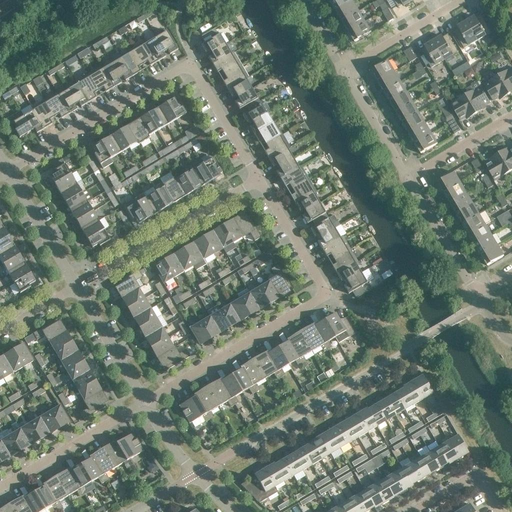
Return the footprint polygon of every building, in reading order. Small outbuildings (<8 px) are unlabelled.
[(353,1),(352,0),(331,0),(330,1),(331,3),(330,3),(332,7),(333,6),(336,11),(353,1)] [(412,1),(411,0),(393,0),(398,8),(403,5),(404,6),(412,1)] [(359,12),(353,1),(336,11),(337,13),(336,13),(338,17),(339,17),(342,22),(359,12)] [(377,1),(372,4),(375,10),(380,7),(377,1)] [(394,19),(388,8),(382,12),(388,23),(394,19)] [(153,15),(151,11),(144,16),(146,20),(153,15)] [(365,22),(359,12),(342,22),(343,23),(342,24),(345,28),(346,27),(348,32),(365,22)] [(475,17),(466,22),(478,41),(491,33),(481,15),(476,18),(475,17)] [(146,20),(144,16),(136,20),(139,24),(146,20)] [(371,33),(365,22),(348,32),(349,34),(348,34),(351,38),(352,37),(355,43),(371,33)] [(478,41),(466,22),(458,27),(458,28),(453,31),(464,49),(478,41)] [(216,33),(214,29),(201,37),(203,41),(216,33)] [(167,31),(156,37),(165,52),(167,51),(170,55),(178,50),(167,31)] [(210,51),(211,53),(225,45),(219,34),(201,46),(205,54),(210,51)] [(442,36),(433,42),(445,61),(458,52),(448,35),(443,38),(442,36)] [(165,52),(156,37),(147,43),(158,62),(165,57),(163,53),(165,52)] [(109,42),(106,38),(99,42),(101,46),(109,42)] [(101,46),(99,42),(92,46),(94,50),(101,46)] [(445,61),(433,42),(425,47),(425,48),(420,51),(431,69),(445,61)] [(158,62),(147,43),(141,47),(140,45),(133,49),(143,65),(147,62),(150,67),(158,62)] [(231,54),(225,45),(211,53),(212,55),(208,58),(213,66),(231,54)] [(418,58),(411,48),(403,52),(410,63),(418,58)] [(143,65),(133,49),(127,53),(128,54),(122,58),(133,77),(141,72),(138,68),(143,65)] [(235,60),(231,54),(213,66),(217,73),(221,71),(224,75),(240,66),(236,60),(235,60)] [(133,77),(122,58),(112,64),(121,78),(123,77),(125,81),(133,77)] [(375,77),(378,82),(395,72),(388,61),(372,71),(373,73),(372,74),(374,78),(375,77)] [(468,62),(463,65),(466,70),(471,67),(468,62)] [(424,69),(420,63),(415,66),(419,72),(424,69)] [(64,68),(62,64),(55,68),(57,72),(64,68)] [(121,78),(112,64),(102,70),(113,88),(121,84),(119,80),(121,78)] [(244,72),(240,66),(224,75),(227,80),(223,83),(227,90),(246,79),(242,73),(244,72)] [(57,72),(55,68),(48,73),(50,76),(57,72)] [(511,68),(498,76),(509,95),(511,92),(511,68)] [(427,74),(424,69),(419,72),(422,77),(427,74)] [(113,88),(102,70),(96,73),(95,72),(89,76),(98,91),(103,89),(106,93),(113,88)] [(401,82),(395,72),(378,82),(379,83),(378,84),(380,88),(381,87),(384,92),(401,82)] [(98,91),(89,76),(83,79),(83,81),(77,84),(89,103),(96,98),(94,94),(98,91)] [(509,95),(498,76),(484,85),(493,101),(502,96),(503,98),(509,95)] [(252,89),(246,79),(227,90),(232,98),(236,96),(237,98),(252,89)] [(407,93),(401,82),(384,92),(385,94),(384,94),(386,98),(387,98),(390,102),(407,93)] [(438,88),(435,82),(430,85),(433,91),(438,88)] [(466,96),(476,114),(483,110),(481,108),(490,103),(477,82),(463,91),(466,96)] [(89,103),(77,84),(68,90),(76,105),(78,103),(81,108),(89,103)] [(25,85),(20,88),(25,95),(30,92),(25,85)] [(18,92),(16,88),(9,92),(11,96),(18,92)] [(442,93),(438,88),(433,91),(437,96),(442,93)] [(258,99),(252,89),(237,98),(238,100),(234,102),(239,110),(258,99)] [(76,105),(68,90),(58,96),(69,115),(77,110),(74,106),(76,105)] [(11,96),(9,92),(2,96),(4,100),(11,96)] [(413,103),(407,93),(390,102),(391,104),(390,105),(393,108),(396,113),(413,103)] [(69,115),(58,96),(52,99),(51,98),(45,102),(54,118),(59,115),(61,119),(69,115)] [(476,114),(466,96),(451,105),(460,121),(469,116),(470,118),(476,114)] [(174,99),(166,104),(176,120),(186,114),(180,104),(178,105),(174,99)] [(54,118),(45,102),(38,106),(39,107),(33,111),(44,129),(52,125),(49,120),(54,118)] [(419,113),(413,103),(396,113),(397,114),(396,115),(399,119),(400,118),(402,123),(419,113)] [(176,120),(166,104),(157,109),(167,126),(176,120)] [(251,121),(252,123),(267,115),(261,104),(242,115),(247,124),(251,121)] [(440,108),(443,113),(448,110),(445,104),(440,108)] [(167,126),(157,109),(147,115),(157,131),(167,126)] [(451,115),(448,110),(443,113),(446,118),(451,115)] [(44,129),(33,111),(23,116),(32,131),(34,130),(36,134),(44,129)] [(425,123),(419,113),(402,123),(403,125),(402,125),(405,129),(406,129),(409,133),(425,123)] [(157,131),(147,115),(138,120),(149,139),(150,138),(148,136),(157,131)] [(273,124),(267,115),(252,123),(253,125),(249,128),(254,135),(273,124)] [(32,131),(23,116),(13,122),(17,130),(15,131),(19,139),(32,131)] [(149,139),(138,120),(128,126),(139,144),(149,139)] [(461,131),(454,120),(448,124),(454,134),(461,131)] [(431,134),(425,123),(409,133),(410,135),(409,136),(411,139),(412,139),(415,144),(431,134)] [(276,130),(273,124),(254,135),(259,143),(263,141),(266,145),(281,136),(278,129),(276,130)] [(139,144),(128,126),(119,131),(129,148),(138,143),(139,145),(139,144)] [(195,127),(184,133),(186,137),(188,141),(195,137),(199,135),(195,127)] [(129,148),(119,131),(110,137),(120,153),(129,148)] [(438,144),(431,134),(415,144),(416,145),(415,146),(417,150),(418,149),(421,154),(438,144)] [(285,142),(281,136),(266,145),(268,150),(264,152),(269,160),(287,149),(284,143),(285,142)] [(120,153),(110,137),(100,142),(110,159),(120,153)] [(110,159),(100,142),(92,147),(96,153),(94,155),(100,165),(110,159)] [(293,159),(287,149),(269,160),(273,168),(277,166),(278,168),(293,159)] [(505,150),(499,154),(510,172),(511,171),(511,149),(506,153),(505,150)] [(510,172),(499,154),(493,158),(494,160),(485,165),(495,181),(510,172)] [(203,164),(202,164),(212,181),(220,176),(216,170),(218,169),(212,158),(210,160),(207,155),(200,159),(203,164)] [(56,173),(49,176),(54,184),(71,175),(65,165),(70,162),(67,157),(51,166),(52,166),(53,166),(56,170),(54,171),(56,173)] [(299,169),(293,159),(278,168),(280,170),(276,172),(280,180),(299,169)] [(484,170),(478,160),(471,163),(478,174),(484,170)] [(212,181),(202,164),(193,170),(203,186),(212,181)] [(302,175),(299,169),(280,180),(285,188),(289,185),(292,190),(308,180),(304,174),(302,175)] [(203,186),(193,170),(184,175),(193,192),(203,186)] [(441,189),(444,194),(461,184),(455,173),(438,183),(439,185),(438,185),(440,189),(441,189)] [(76,184),(71,175),(54,184),(60,194),(76,184)] [(193,192),(184,175),(175,181),(173,179),(184,197),(193,192)] [(490,180),(487,175),(482,178),(485,184),(490,180)] [(184,197),(173,179),(163,185),(174,203),(184,197)] [(312,187),(308,180),(292,190),(295,194),(290,197),(295,205),(314,194),(310,188),(312,187)] [(493,186),(490,180),(485,184),(488,189),(493,186)] [(82,193),(76,184),(60,194),(65,203),(82,193)] [(467,194),(461,184),(444,194),(445,195),(444,196),(447,200),(448,199),(450,204),(467,194)] [(174,203),(163,185),(164,187),(155,192),(165,209),(174,203)] [(165,209),(155,192),(146,198),(156,214),(165,209)] [(87,203),(82,193),(65,203),(71,212),(87,203)] [(319,203),(314,194),(295,205),(300,212),(304,210),(305,212),(319,203)] [(473,204),(467,194),(450,204),(451,206),(450,206),(453,210),(454,209),(456,214),(473,204)] [(496,197),(500,203),(505,200),(502,194),(496,197)] [(156,214),(146,198),(137,203),(146,220),(156,214)] [(508,205),(505,200),(500,203),(503,208),(508,205)] [(93,212),(87,203),(71,212),(76,222),(93,212)] [(146,220),(137,203),(126,209),(133,220),(135,218),(138,225),(146,220)] [(327,216),(319,203),(305,212),(306,214),(302,216),(307,225),(312,221),(314,224),(327,216)] [(479,215),(473,204),(456,214),(457,216),(459,220),(460,220),(463,225),(479,215)] [(98,221),(93,212),(76,222),(82,231),(98,221)] [(484,212),(479,215),(463,225),(464,226),(463,227),(465,231),(466,230),(469,235),(485,225),(491,222),(484,212)] [(237,218),(233,221),(242,237),(249,233),(254,241),(261,238),(248,216),(245,218),(243,215),(242,215),(237,218)] [(335,229),(327,216),(314,224),(315,227),(310,230),(315,238),(319,235),(320,237),(335,229)] [(104,230),(98,221),(82,231),(87,240),(104,230)] [(242,237),(233,221),(228,224),(228,223),(223,227),(232,243),(242,237)] [(492,235),(485,225),(469,235),(470,237),(469,237),(471,241),(472,240),(475,245),(492,235)] [(0,241),(8,237),(3,227),(0,229),(0,241)] [(232,243),(223,227),(217,230),(213,233),(223,249),(232,243)] [(340,239),(335,229),(320,237),(321,240),(317,242),(322,250),(340,239)] [(110,241),(104,230),(87,240),(92,248),(98,245),(102,252),(117,243),(114,238),(110,241)] [(223,249),(213,233),(209,235),(208,235),(203,238),(213,255),(223,249)] [(498,246),(492,235),(475,245),(476,247),(475,247),(477,251),(478,251),(481,256),(498,246)] [(0,254),(14,246),(8,237),(0,241),(0,254)] [(213,255),(203,238),(197,241),(198,242),(193,244),(203,261),(213,255)] [(344,245),(340,239),(322,250),(326,257),(331,255),(333,260),(349,250),(345,244),(344,245)] [(203,261),(193,244),(189,247),(189,246),(184,250),(193,266),(203,261)] [(19,255),(14,246),(0,254),(0,260),(3,265),(19,255)] [(504,256),(498,246),(481,256),(482,257),(481,258),(483,262),(484,261),(487,266),(504,256)] [(193,266),(184,250),(178,253),(174,256),(183,272),(193,266)] [(353,257),(349,250),(333,260),(336,264),(332,267),(336,274),(355,263),(352,257),(353,257)] [(269,253),(264,257),(267,262),(272,259),(269,253)] [(25,265),(19,255),(3,265),(8,274),(25,265)] [(183,272),(174,256),(169,258),(164,262),(174,278),(183,272)] [(174,278),(164,262),(158,264),(158,265),(154,268),(163,284),(174,278)] [(361,273),(355,263),(336,274),(341,282),(345,280),(346,282),(361,273)] [(30,274),(25,265),(8,274),(14,284),(30,274)] [(278,266),(271,270),(276,278),(269,282),(278,298),(283,296),(289,292),(287,289),(290,287),(278,266)] [(389,270),(381,275),(384,280),(392,275),(389,270)] [(139,272),(139,271),(117,284),(119,287),(116,289),(119,295),(122,299),(138,289),(134,282),(143,277),(141,275),(139,272)] [(371,290),(361,273),(346,282),(347,284),(343,286),(348,294),(357,289),(361,295),(371,290)] [(35,282),(30,274),(14,284),(20,294),(30,288),(29,286),(35,282)] [(278,298),(269,282),(259,288),(269,304),(274,301),(278,298)] [(269,304),(259,288),(249,294),(259,310),(263,307),(263,308),(269,304)] [(144,299),(138,289),(122,299),(125,303),(124,304),(128,309),(144,299)] [(259,310),(249,294),(239,300),(249,316),(255,313),(254,313),(259,310)] [(150,309),(144,299),(128,309),(131,315),(131,314),(134,319),(150,309)] [(249,316),(239,300),(230,305),(239,322),(244,319),(249,316)] [(239,322),(230,305),(220,311),(229,327),(235,325),(235,324),(239,322)] [(156,319),(150,309),(134,319),(136,323),(140,328),(156,319)] [(229,327),(220,311),(210,317),(220,333),(224,331),(229,327)] [(335,314),(324,320),(335,338),(338,344),(354,334),(345,318),(340,321),(335,314)] [(220,333),(210,317),(200,323),(210,339),(216,336),(215,336),(220,333)] [(162,329),(156,319),(140,328),(142,334),(143,334),(145,338),(162,329)] [(324,320),(314,326),(324,344),(323,345),(327,350),(332,347),(328,341),(335,338),(324,320)] [(56,324),(54,321),(33,334),(37,340),(45,335),(49,342),(65,333),(63,328),(59,323),(59,322),(56,324)] [(210,339),(200,323),(190,329),(200,345),(204,342),(205,343),(210,339)] [(313,324),(300,332),(311,352),(321,346),(324,352),(327,350),(323,345),(324,344),(314,326),(313,324)] [(167,338),(162,329),(145,338),(148,343),(147,343),(151,348),(167,338)] [(311,352),(300,332),(286,340),(288,342),(298,359),(299,359),(303,365),(306,363),(302,357),(311,352)] [(68,337),(65,333),(49,342),(55,352),(71,343),(68,337)] [(173,348),(167,338),(151,348),(154,354),(154,353),(157,358),(173,348)] [(298,359),(288,342),(278,348),(288,365),(294,362),(298,368),(303,365),(299,359),(298,359)] [(75,348),(71,343),(55,352),(61,362),(77,352),(74,348),(75,348)] [(33,361),(23,345),(19,348),(18,347),(13,351),(23,367),(33,361)] [(177,355),(173,348),(157,358),(160,362),(159,363),(163,368),(166,366),(168,370),(190,357),(186,350),(177,355)] [(278,348),(268,354),(267,354),(278,372),(277,372),(280,378),(285,375),(282,369),(288,365),(278,348)] [(23,367),(13,351),(8,354),(3,357),(13,373),(23,367)] [(80,357),(77,352),(61,362),(66,372),(83,362),(80,356),(80,357)] [(267,352),(253,360),(265,379),(274,374),(277,380),(280,378),(277,372),(278,372),(267,354),(268,354),(267,352)] [(13,373),(3,357),(0,358),(0,373),(3,379),(13,373)] [(265,379),(253,360),(240,368),(241,370),(241,369),(252,387),(253,386),(256,392),(259,391),(255,385),(265,379)] [(86,367),(83,362),(66,372),(72,382),(89,372),(86,368),(86,367)] [(252,387),(241,369),(241,370),(231,375),(241,393),(248,389),(251,395),(256,392),(253,386),(252,387)] [(91,376),(89,372),(72,382),(78,391),(94,382),(92,376),(91,376)] [(231,375),(221,381),(231,399),(230,400),(234,406),(239,403),(235,397),(241,393),(231,375)] [(433,394),(422,376),(412,382),(423,399),(433,394)] [(220,379),(207,387),(218,407),(228,401),(231,407),(234,406),(230,400),(231,399),(221,381),(220,379)] [(98,387),(94,382),(78,391),(84,401),(100,392),(98,387)] [(423,399),(412,382),(403,387),(403,389),(404,388),(414,405),(423,399)] [(218,407),(207,387),(193,395),(194,397),(195,397),(209,420),(213,418),(210,412),(218,407)] [(414,405),(404,388),(403,389),(395,394),(404,410),(414,405)] [(103,396),(100,392),(84,401),(88,408),(80,413),(84,420),(105,407),(103,404),(106,402),(106,401),(103,396)] [(404,410),(395,394),(385,399),(395,416),(404,410)] [(209,420),(195,397),(194,397),(178,407),(179,407),(183,412),(182,413),(185,418),(186,418),(189,423),(188,424),(189,424),(202,417),(205,422),(209,420)] [(395,416),(385,399),(376,405),(386,421),(395,416)] [(376,405),(367,410),(377,427),(386,421),(376,405)] [(69,422),(60,406),(49,412),(59,428),(65,426),(65,425),(69,422)] [(367,409),(357,415),(367,432),(377,427),(367,410),(367,409)] [(59,428),(49,412),(40,418),(49,434),(54,432),(59,428)] [(367,432),(357,415),(347,420),(358,438),(367,432)] [(49,434),(40,418),(30,424),(40,440),(45,437),(49,434)] [(358,438),(347,420),(338,426),(349,443),(358,438)] [(40,440),(30,424),(20,430),(30,446),(34,443),(34,444),(40,440)] [(349,443),(338,426),(329,431),(339,449),(349,443)] [(30,446),(20,430),(10,435),(20,452),(26,449),(25,448),(30,446)] [(339,449),(329,431),(320,437),(330,454),(339,449)] [(133,433),(117,443),(116,443),(130,467),(134,465),(130,459),(144,451),(143,451),(142,451),(139,446),(140,445),(137,440),(136,440),(132,435),(133,434),(133,433)] [(20,452),(10,435),(0,441),(10,458),(14,455),(15,455),(20,452)] [(468,453),(458,436),(448,441),(458,459),(468,453)] [(330,454),(320,437),(310,442),(311,444),(311,443),(321,460),(330,454)] [(10,458),(0,441),(0,462),(0,463),(6,461),(6,460),(10,458)] [(116,441),(102,449),(114,469),(123,464),(126,469),(130,467),(116,443),(117,443),(116,441)] [(458,459),(448,441),(439,447),(448,463),(448,464),(449,465),(458,459)] [(321,460),(311,443),(311,444),(302,449),(312,465),(321,460)] [(448,463),(439,447),(429,452),(439,469),(448,464),(448,463)] [(114,469),(102,449),(89,457),(90,459),(91,459),(101,476),(102,476),(106,482),(108,480),(105,474),(114,469)] [(312,465),(302,449),(292,455),(302,471),(312,465)] [(439,469),(429,452),(420,458),(430,474),(439,469)] [(302,471),(292,455),(283,460),(293,476),(302,471)] [(430,474),(420,458),(411,463),(421,480),(430,474)] [(101,476),(91,459),(90,459),(80,465),(91,482),(97,479),(100,485),(106,482),(102,476),(101,476)] [(283,460),(274,465),(274,466),(284,482),(293,476),(283,460)] [(421,480),(411,463),(401,469),(411,485),(412,485),(421,480)] [(274,464),(264,470),(274,487),(284,482),(274,466),(274,465),(274,464)] [(80,465),(70,471),(80,489),(79,489),(83,495),(88,492),(85,486),(91,482),(80,465)] [(69,469),(56,477),(68,496),(77,491),(80,497),(83,495),(79,489),(80,489),(70,471),(69,469)] [(411,485),(401,469),(392,474),(403,492),(413,486),(412,485),(411,485)] [(277,493),(274,487),(264,470),(254,475),(255,477),(265,493),(255,499),(259,504),(277,493)] [(403,492),(392,474),(383,480),(393,498),(403,492)] [(68,496),(56,477),(43,485),(44,486),(55,504),(56,503),(59,509),(62,508),(58,502),(68,496)] [(265,493),(255,477),(241,485),(255,499),(265,493)] [(393,498),(383,480),(374,485),(384,503),(393,498)] [(384,503),(374,485),(364,491),(374,507),(374,508),(374,509),(384,503)] [(55,504),(44,486),(34,492),(44,510),(50,506),(53,511),(54,511),(59,509),(56,503),(55,504)] [(374,507),(364,491),(355,496),(364,511),(366,511),(374,508),(374,507)] [(34,492),(24,498),(23,499),(31,511),(40,511),(44,510),(34,492)] [(364,511),(355,496),(346,502),(351,511),(364,511)] [(23,497),(9,504),(13,511),(31,511),(23,499),(24,498),(23,497)] [(351,511),(346,502),(336,507),(339,511),(351,511)]
